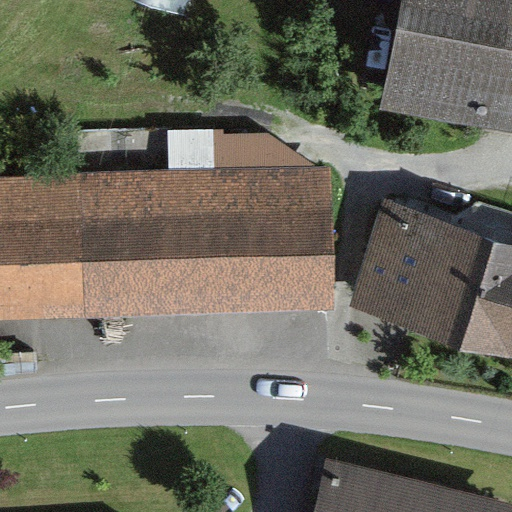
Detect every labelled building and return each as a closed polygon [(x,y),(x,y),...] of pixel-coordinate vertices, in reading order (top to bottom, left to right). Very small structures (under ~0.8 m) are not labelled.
[(192,0),(142,0),(188,13),(192,0)] [(511,0),(382,0),(366,66),(511,101),(511,0)] [(0,317),(326,307),(316,164),(269,133),(0,132),(0,317)] [(511,235),(382,195),(348,301),(511,353),(511,235)] [(510,511),(511,508),(320,452),(302,511),(510,511)]
